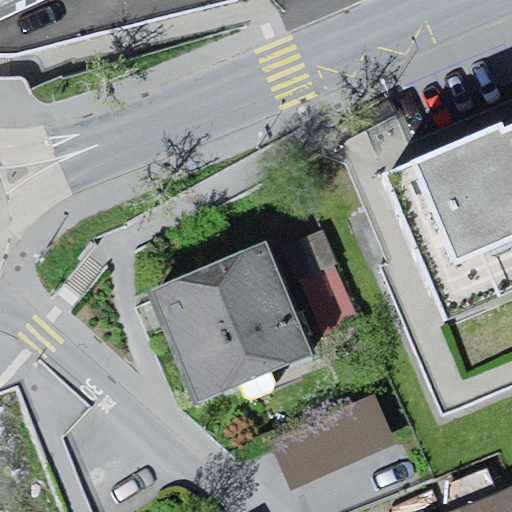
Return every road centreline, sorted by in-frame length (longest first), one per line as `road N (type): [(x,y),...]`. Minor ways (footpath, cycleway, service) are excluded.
road 1 (residential): [(0,188),(461,0)]
road 2 (residential): [(0,310),(136,403),(258,511)]
